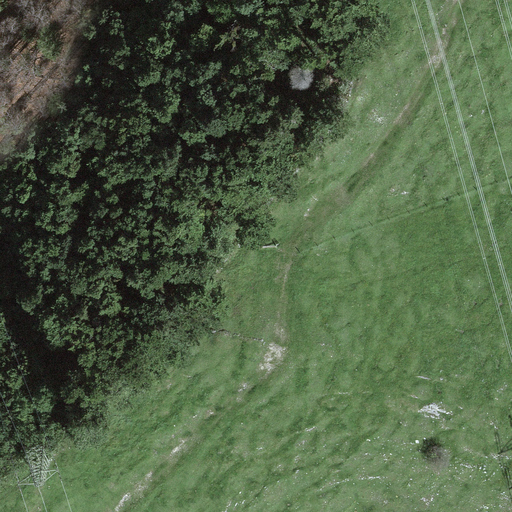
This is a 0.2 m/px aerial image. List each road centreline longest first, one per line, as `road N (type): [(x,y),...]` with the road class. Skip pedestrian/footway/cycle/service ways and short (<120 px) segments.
road 1 (track): [(296,239),(269,367),(125,511)]
road 2 (track): [(296,239),(402,119),(462,0)]
